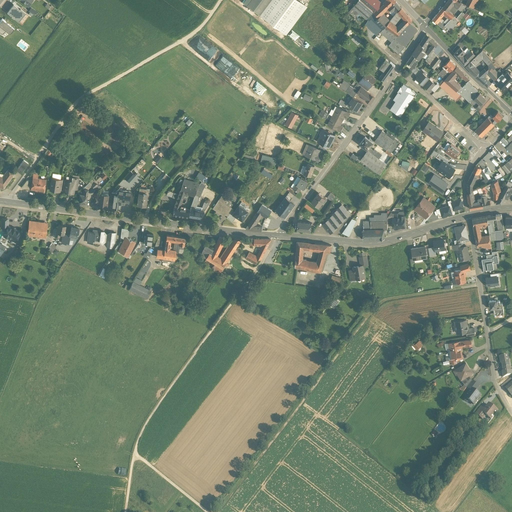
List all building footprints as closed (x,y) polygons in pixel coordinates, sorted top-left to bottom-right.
[(252,0),(247,7),(259,16),(271,0),(252,0)] [(295,0),(275,0),(262,18),(283,34),(304,6),(295,0)] [(373,12),(359,0),(358,0),(353,7),(358,12),(366,19),(372,12),(373,12)] [(359,0),(373,12),(376,8),(377,10),(382,5),(380,3),(376,0),(359,0)] [(396,1),(394,0),(386,0),(383,3),(383,4),(388,8),(388,9),(395,2),(396,1)] [(455,1),(453,0),(448,0),(445,4),(450,8),(452,4),(457,8),(459,6),(462,3),(460,2),(459,4),(455,1)] [(395,2),(388,9),(391,12),(393,9),(396,13),(401,8),(395,2)] [(382,5),(377,10),(376,8),(373,12),(372,12),(378,17),(382,13),(382,14),(388,8),(383,4),(382,5)] [(20,10),(14,5),(7,13),(19,22),(26,13),(21,9),(20,10)] [(353,7),(348,12),(354,17),(358,12),(353,7)] [(443,7),(439,12),(443,14),(443,13),(450,20),(453,16),(448,12),(447,11),(443,7)] [(461,8),(454,17),(459,21),(468,11),(464,9),(461,8)] [(382,30),(373,22),(378,17),(372,12),(366,19),(368,20),(367,22),(379,34),(380,32),(382,30)] [(378,17),(373,22),(382,30),(389,21),(382,14),(382,13),(378,17)] [(405,19),(397,27),(401,30),(409,23),(412,20),(408,16),(405,19)] [(450,20),(445,26),(450,31),(459,21),(454,17),(453,16),(450,20)] [(14,28),(2,19),(0,21),(0,25),(6,31),(10,33),(14,28)] [(392,23),(389,21),(382,30),(380,32),(383,35),(387,38),(393,32),(390,30),(395,25),(392,23)] [(413,34),(417,29),(409,23),(401,30),(392,42),(388,46),(398,55),(401,52),(407,45),(406,44),(410,40),(410,39),(414,35),(413,34)] [(395,25),(390,30),(393,32),(387,38),(392,42),(401,30),(397,27),(395,25)] [(426,34),(420,44),(424,47),(424,48),(425,46),(428,42),(431,38),(426,34)] [(437,45),(434,41),(431,45),(430,47),(431,47),(426,54),(429,56),(426,60),(429,64),(436,56),(438,53),(441,49),(437,45)] [(424,47),(420,44),(416,49),(422,55),(421,57),(425,53),(422,50),(424,48),(424,47)] [(467,54),(460,47),(454,54),(464,65),(475,54),(471,51),(467,54)] [(422,55),(416,49),(412,54),(416,58),(418,60),(421,57),(422,55)] [(482,50),(476,55),(480,60),(482,58),(488,65),(492,61),(482,50)] [(412,54),(407,62),(411,66),(413,68),(417,64),(414,62),(416,58),(412,54)] [(476,55),(466,66),(472,73),(476,69),(474,67),(480,60),(476,55)] [(436,56),(429,64),(432,66),(432,67),(434,69),(441,60),(436,56)] [(379,69),(384,72),(390,63),(385,59),(379,69)] [(449,59),(444,65),(449,71),(455,65),(449,59)] [(384,72),(381,75),(386,79),(395,66),(390,62),(390,63),(384,72)] [(493,70),(488,65),(484,68),(487,72),(495,80),(497,79),(502,73),(499,70),(497,72),(494,69),(493,70)] [(456,66),(444,80),(449,84),(453,80),(456,75),(457,75),(459,76),(460,77),(463,74),(456,66)] [(449,73),(444,68),(438,73),(444,79),(449,73)] [(483,70),(479,73),(478,73),(475,76),(483,84),(487,80),(483,76),(487,72),(484,68),(483,70)] [(511,81),(511,75),(508,72),(504,75),(502,73),(497,79),(499,81),(497,84),(498,85),(497,86),(501,89),(502,89),(504,90),(511,81)] [(367,73),(358,84),(367,91),(371,85),(376,80),(367,73)] [(418,77),(416,79),(423,85),(429,79),(422,73),(418,77)] [(470,80),(463,74),(460,77),(463,80),(461,82),(461,83),(464,86),(468,82),(470,80)] [(429,79),(423,85),(430,91),(432,89),(436,85),(436,84),(429,79)] [(449,84),(444,80),(440,86),(455,99),(460,94),(460,93),(459,92),(458,92),(457,91),(456,91),(449,84)] [(459,85),(453,80),(449,84),(456,91),(457,91),(460,87),(461,86),(459,85)] [(346,92),(350,86),(351,85),(344,81),(341,85),(339,88),(346,92)] [(478,91),(468,82),(464,86),(462,88),(460,87),(457,91),(458,92),(459,92),(460,93),(460,94),(462,96),(469,102),(470,101),(475,95),(476,95),(475,94),(478,91)] [(364,89),(357,83),(355,86),(355,87),(354,89),(358,91),(358,90),(360,93),(364,89)] [(401,87),(398,91),(399,92),(394,99),(396,101),(391,109),(400,115),(413,95),(409,93),(411,89),(404,84),(402,88),(401,87)] [(353,88),(349,94),(353,97),(354,98),(355,95),(358,91),(354,89),(353,88)] [(364,89),(360,93),(358,90),(358,91),(355,95),(360,98),(358,101),(362,103),(367,107),(371,102),(374,98),(364,89)] [(102,97),(114,107),(118,102),(106,92),(102,97)] [(479,93),(477,96),(475,95),(470,101),(474,105),(477,102),(479,104),(480,105),(481,104),(485,99),(479,93)] [(310,102),(312,97),(305,94),(303,100),(310,102)] [(353,97),(348,105),(357,111),(362,103),(358,101),(354,98),(353,97)] [(347,103),(341,100),(338,104),(345,108),(347,103)] [(349,113),(337,107),(332,116),(341,121),(342,119),(343,119),(344,117),(347,118),(349,113)] [(490,119),(494,124),(497,121),(503,116),(498,111),(490,119)] [(293,113),(286,125),(290,127),(296,115),(293,113)] [(341,121),(332,116),(328,125),(340,131),(343,127),(340,125),(341,122),(340,122),(341,121)] [(490,119),(488,117),(482,123),(489,130),(494,124),(490,119)] [(443,132),(429,122),(423,131),(432,138),(435,134),(439,137),(443,132)] [(489,130),(482,123),(475,130),(482,137),(489,130)] [(335,136),(323,130),(317,142),(329,148),(335,136)] [(386,134),(381,131),(374,141),(378,144),(381,146),(385,149),(387,150),(391,153),(399,141),(387,132),(386,134)] [(377,151),(375,149),(373,151),(369,148),(373,143),(365,137),(360,145),(368,150),(374,155),(377,152),(377,151)] [(509,144),(503,138),(500,141),(506,147),(509,144)] [(457,148),(451,144),(446,150),(452,154),(451,156),(455,158),(460,151),(456,149),(457,148)] [(320,150),(309,146),(305,156),(318,161),(320,156),(317,155),(320,150)] [(444,153),(436,147),(434,150),(439,154),(442,156),(444,153)] [(374,155),(368,150),(361,160),(380,174),(387,164),(379,158),(374,155)] [(261,161),(276,165),(278,158),(263,154),(261,161)] [(442,161),(446,164),(449,160),(442,156),(439,154),(436,157),(442,161)] [(23,159),(16,170),(21,173),(28,163),(23,159)] [(401,168),(408,169),(410,162),(403,160),(401,168)] [(437,170),(449,178),(454,170),(446,164),(442,161),(437,170)] [(511,169),(511,168),(508,163),(507,163),(502,167),(507,174),(511,169)] [(314,167),(307,164),(304,174),(311,177),(314,167)] [(476,166),(471,175),(476,177),(477,174),(478,172),(480,168),(479,167),(476,166)] [(260,173),(270,179),(274,173),(264,167),(260,173)] [(2,177),(0,176),(0,186),(3,187),(14,172),(8,168),(2,177)] [(207,172),(202,168),(197,177),(202,181),(207,172)] [(484,169),(481,171),(488,183),(492,181),(488,174),(484,169)] [(133,172),(127,179),(129,180),(131,181),(132,182),(137,176),(133,172)] [(90,174),(83,181),(86,184),(93,177),(90,174)] [(448,184),(434,175),(431,180),(433,181),(431,185),(442,192),(448,184)] [(471,175),(467,183),(468,188),(468,193),(472,192),(472,186),(476,177),(471,175)] [(45,179),(33,177),(32,180),(31,189),(35,190),(36,189),(37,189),(39,191),(43,192),(45,179)] [(72,181),(66,180),(64,192),(72,193),(72,189),(76,189),(78,178),(72,177),(72,181)] [(60,180),(52,178),(50,190),(58,191),(59,186),(60,180)] [(301,179),(297,185),(296,185),(293,189),(298,192),(301,189),(303,190),(307,183),(301,179)] [(32,180),(27,180),(21,187),(24,189),(30,190),(31,189),(32,180)] [(194,182),(184,180),(179,191),(184,193),(190,194),(192,187),(194,183),(194,182)] [(497,180),(491,183),(492,186),(494,193),(501,191),(497,180)] [(199,185),(194,183),(192,187),(190,194),(194,195),(195,195),(196,191),(197,189),(198,187),(198,186),(199,185)] [(506,184),(496,203),(502,204),(503,202),(505,197),(508,199),(511,190),(511,188),(510,188),(511,187),(506,184)] [(84,195),(80,194),(79,202),(86,203),(88,190),(85,189),(84,195)] [(126,191),(118,190),(118,194),(117,200),(121,200),(121,201),(124,201),(126,191)] [(178,195),(174,207),(179,208),(184,193),(179,191),(178,195)] [(286,197),(290,201),(294,196),(289,192),(286,197)] [(147,194),(139,193),(137,205),(146,206),(147,194)] [(318,193),(311,202),(318,208),(322,202),(324,203),(327,200),(318,193)] [(483,194),(481,195),(481,198),(483,207),(491,205),(490,200),(487,200),(486,193),(483,194)] [(108,195),(102,194),(101,195),(100,198),(99,198),(98,204),(98,205),(106,206),(108,195)] [(227,197),(223,194),(219,200),(224,203),(227,197)] [(474,202),(473,199),(472,195),(467,196),(470,209),(483,207),(481,198),(478,199),(479,203),(475,204),(475,202),(474,202)] [(285,216),(294,203),(290,201),(286,197),(276,210),(281,214),(285,216)] [(434,207),(423,198),(415,208),(426,217),(434,207)] [(117,200),(113,199),(112,207),(119,208),(119,210),(121,201),(121,200),(117,200)] [(454,211),(463,208),(461,199),(451,202),(451,201),(448,201),(449,206),(450,209),(453,208),(454,211)] [(224,203),(219,200),(213,209),(224,216),(226,215),(231,207),(224,203)] [(205,202),(201,211),(204,211),(209,203),(207,202),(207,204),(205,202)] [(262,204),(257,212),(262,215),(265,218),(266,218),(272,211),(262,204)] [(307,204),(304,207),(313,213),(315,210),(307,204)] [(236,216),(242,220),(248,211),(239,205),(234,212),(233,214),(236,216)] [(343,206),(337,210),(338,211),(344,218),(349,214),(343,206)] [(442,218),(455,214),(454,211),(453,208),(450,209),(449,206),(439,209),(442,217),(442,218)] [(179,208),(174,207),(172,214),(188,216),(189,209),(179,208)] [(190,209),(189,209),(188,216),(198,217),(198,219),(200,219),(200,218),(204,211),(201,211),(190,209)] [(272,211),(269,214),(277,219),(281,214),(276,210),(274,213),(272,211)] [(234,212),(232,211),(228,216),(227,218),(233,222),(236,216),(233,214),(234,212)] [(338,211),(333,215),(333,216),(334,216),(339,223),(345,219),(344,218),(338,211)] [(257,212),(253,218),(258,221),(259,219),(260,220),(262,215),(257,212)] [(496,215),(487,217),(488,223),(488,227),(489,232),(494,231),(495,231),(493,219),(496,219),(496,215)] [(501,215),(496,215),(496,219),(497,219),(500,233),(502,233),(502,230),(504,230),(501,215)] [(339,223),(334,216),(333,216),(328,220),(329,221),(335,228),(340,224),(339,223)] [(399,218),(393,218),(393,224),(393,228),(404,227),(404,216),(399,216),(399,218)] [(343,233),(349,236),(357,220),(351,217),(343,233)] [(487,217),(472,220),(476,238),(481,237),(479,227),(480,226),(481,225),(483,225),(483,224),(488,223),(487,217)] [(253,218),(245,230),(261,232),(262,227),(254,226),(258,221),(253,218)] [(265,218),(262,226),(268,228),(271,220),(265,218)] [(47,223),(32,221),(32,225),(29,224),(28,232),(38,233),(37,236),(45,237),(46,232),(43,231),(44,225),(47,225),(47,223)] [(335,228),(329,221),(324,225),(330,234),(336,229),(335,228)] [(382,221),(371,221),(371,225),(363,225),(363,239),(380,239),(384,237),(384,230),(387,230),(387,224),(387,221),(384,221),(382,221)] [(299,222),(298,222),(297,224),(297,230),(311,231),(311,223),(299,222)] [(65,226),(58,224),(57,229),(56,228),(54,238),(58,239),(59,233),(63,234),(65,226)] [(12,228),(8,226),(6,230),(3,236),(8,238),(8,237),(16,240),(20,231),(16,230),(16,229),(12,227),(12,228)] [(455,228),(457,240),(457,241),(465,240),(468,239),(465,226),(455,228)] [(78,229),(71,227),(69,236),(68,241),(71,242),(73,236),(77,237),(78,229)] [(93,232),(89,232),(87,242),(92,243),(92,240),(100,241),(102,244),(106,241),(106,235),(104,231),(93,230),(93,232)] [(110,232),(106,235),(106,241),(112,246),(115,242),(116,233),(110,232)] [(153,234),(147,233),(146,239),(144,239),(144,244),(152,245),(153,234)] [(171,236),(166,235),(164,251),(157,250),(156,256),(167,258),(169,250),(170,240),(171,236)] [(185,238),(171,236),(170,240),(180,242),(179,245),(184,246),(185,238)] [(481,237),(476,238),(477,247),(486,246),(491,246),(490,241),(489,236),(487,236),(481,237)] [(127,238),(125,237),(124,239),(118,251),(123,253),(124,252),(129,254),(135,242),(127,238)] [(219,237),(214,249),(212,248),(210,252),(210,253),(210,252),(216,256),(221,246),(223,247),(227,240),(219,237)] [(241,240),(234,239),(230,245),(236,249),(241,240)] [(270,240),(255,239),(254,246),(262,246),(257,257),(259,258),(259,259),(261,260),(271,240),(270,240)] [(443,240),(433,242),(434,248),(435,251),(445,249),(443,240)] [(310,243),(297,242),(295,260),(302,260),(303,249),(310,249),(310,243)] [(317,263),(315,271),(321,272),(323,263),(326,252),(328,245),(322,244),(321,250),(317,263)] [(212,248),(206,245),(201,255),(203,257),(206,258),(210,253),(210,252),(212,248)] [(230,245),(221,259),(217,265),(222,269),(236,249),(230,245)] [(425,247),(412,249),(413,254),(413,256),(414,256),(414,260),(427,258),(425,247)] [(462,248),(457,249),(458,257),(460,257),(461,260),(468,259),(467,253),(467,251),(466,247),(462,247),(462,248)] [(175,251),(169,250),(167,258),(174,259),(175,251)] [(216,256),(210,252),(210,253),(206,258),(203,263),(219,274),(222,269),(217,265),(221,259),(216,256)] [(481,260),(483,271),(494,269),(493,264),(499,263),(497,252),(492,253),(492,255),(493,258),(487,259),(481,260)] [(257,257),(249,253),(246,258),(256,264),(259,259),(259,258),(257,257)] [(366,256),(359,257),(361,266),(363,266),(368,265),(366,256)] [(317,263),(302,260),(295,260),(295,267),(315,271),(317,263)] [(468,264),(460,267),(461,270),(454,271),(456,283),(457,283),(458,284),(460,284),(461,282),(465,282),(464,272),(470,270),(468,264)] [(361,266),(353,267),(354,270),(349,271),(350,277),(355,276),(355,279),(365,277),(363,266),(361,266)] [(341,282),(343,277),(333,273),(331,279),(341,282)] [(499,284),(498,277),(491,278),(486,278),(487,286),(489,285),(490,286),(495,286),(495,285),(499,284)] [(150,290),(132,282),(129,289),(147,298),(150,290)] [(334,308),(340,300),(335,296),(330,304),(334,308)] [(497,298),(495,298),(495,300),(489,301),(490,309),(493,308),(494,315),(504,314),(502,303),(500,303),(500,302),(499,301),(498,301),(497,302),(497,298)] [(466,320),(458,322),(459,325),(454,326),(455,330),(456,330),(457,333),(466,332),(466,330),(467,329),(466,320)] [(422,343),(419,341),(415,345),(414,344),(410,347),(414,352),(422,346),(421,344),(422,343)] [(464,341),(449,343),(450,349),(461,347),(465,346),(464,341)] [(461,347),(450,349),(450,352),(453,351),(453,355),(450,356),(449,357),(449,358),(450,360),(449,360),(450,363),(457,362),(456,359),(462,358),(461,347)] [(508,355),(500,357),(500,362),(502,362),(503,371),(502,372),(503,378),(511,375),(508,355)] [(465,363),(456,369),(454,370),(461,382),(469,377),(469,376),(472,375),(465,363)] [(469,377),(461,382),(466,389),(472,381),(469,377)] [(479,386),(473,382),(468,388),(471,390),(472,390),(475,392),(479,386)] [(475,392),(472,390),(471,390),(465,398),(474,405),(476,402),(477,402),(478,401),(477,401),(481,397),(475,392)] [(497,412),(488,405),(484,411),(481,408),(476,415),(482,420),(485,416),(491,420),(497,412)] [(439,409),(436,412),(435,411),(433,413),(437,418),(443,413),(439,409)]
